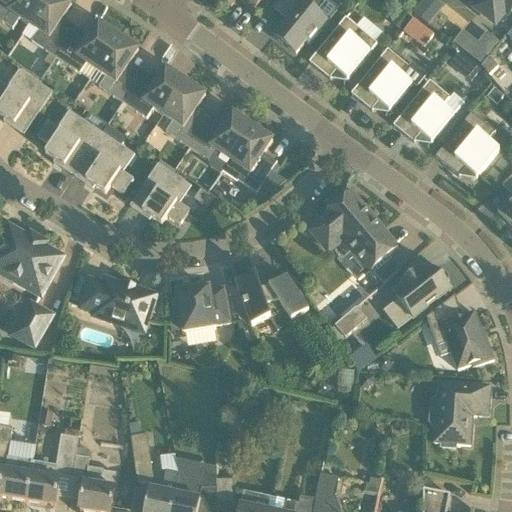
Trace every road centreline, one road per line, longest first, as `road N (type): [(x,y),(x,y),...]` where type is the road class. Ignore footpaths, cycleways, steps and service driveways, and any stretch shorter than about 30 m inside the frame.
road 1 (residential): [(344,143),(272,214),(234,238),(177,252),(109,236),(0,169)]
road 2 (residential): [(511,303),(456,230),(344,143)]
road 3 (residential): [(344,143),(162,9)]
